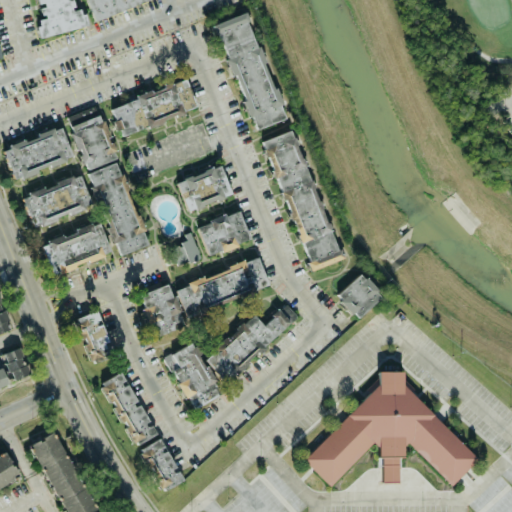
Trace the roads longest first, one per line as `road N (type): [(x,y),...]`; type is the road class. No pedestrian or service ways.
road 1 (tertiary): [(67,386),(0,219)]
road 2 (tertiary): [(140,511),(67,386)]
